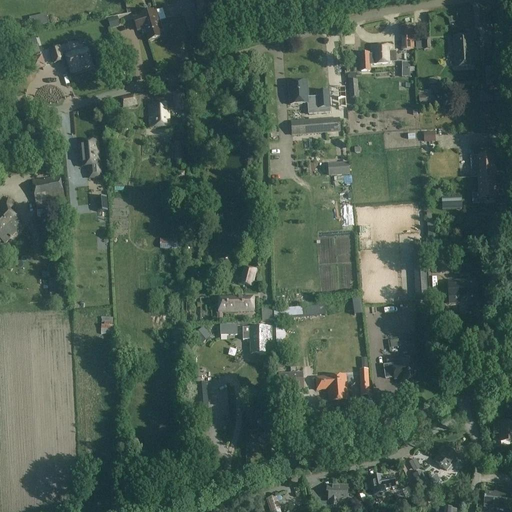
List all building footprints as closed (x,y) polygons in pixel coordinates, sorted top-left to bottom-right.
[(217,0),(196,0),(198,17),(220,15),(218,5),(217,0)] [(140,16),(133,18),(137,31),(140,30),(141,32),(141,33),(143,34),(146,33),(145,33),(145,32),(143,26),(149,24),(148,20),(157,17),(156,12),(153,12),(153,11),(140,15),(140,16)] [(31,28),(48,25),(46,15),(29,19),(31,28)] [(149,24),(143,26),(145,32),(145,33),(146,33),(148,42),(161,38),(159,31),(162,30),(159,22),(159,21),(157,17),(148,20),(149,24)] [(118,24),(116,18),(107,20),(109,27),(118,24)] [(413,26),(400,27),(402,51),(413,50),(413,26)] [(473,50),(477,49),(476,33),(468,34),(468,37),(453,38),(453,49),(460,49),(460,52),(473,51),(473,50)] [(431,39),(423,39),(423,51),(431,51),(431,39)] [(18,61),(40,54),(38,46),(27,49),(25,43),(14,46),(18,61)] [(369,54),(360,55),(361,72),(370,72),(369,65),(374,65),(391,64),(391,63),(396,63),(395,54),(391,54),(391,53),(390,46),(373,47),(373,55),(373,56),(369,56),(369,54)] [(70,64),(73,74),(92,68),(87,52),(74,55),(74,54),(68,56),(67,52),(61,54),(59,48),(50,51),(54,64),(63,61),(63,59),(65,58),(68,65),(70,64)] [(460,49),(453,49),(454,62),(454,68),(474,67),(474,61),(478,61),(477,49),(473,50),(473,51),(460,52),(460,49)] [(496,87),(495,68),(485,69),(487,87),(496,87)] [(338,81),(344,79),(343,71),(336,72),(338,81)] [(358,98),(358,90),(357,80),(348,81),(349,99),(358,98)] [(307,82),(288,83),(290,110),(306,108),(307,116),(330,114),(329,92),(316,93),(317,98),(308,98),(307,82)] [(488,92),(479,92),(479,93),(480,103),(502,102),(501,93),(501,91),(488,92)] [(134,95),(119,99),(123,110),(137,106),(134,95)] [(173,96),(173,106),(175,106),(175,112),(180,111),(180,112),(186,112),(186,95),(173,96)] [(419,96),(418,96),(419,107),(430,106),(429,95),(419,96)] [(168,105),(148,106),(150,129),(169,128),(168,105)] [(340,133),(339,119),(290,123),(291,137),(340,133)] [(15,125),(18,134),(28,130),(26,121),(15,125)] [(424,134),(424,142),(435,142),(435,133),(424,134)] [(97,142),(79,144),(80,168),(88,167),(88,173),(99,172),(99,166),(97,142)] [(174,143),(174,161),(184,161),(184,151),(182,151),(182,143),(174,143)] [(472,178),(479,178),(480,195),(473,195),(473,205),(481,204),(481,200),(495,200),(494,177),(496,177),(495,171),(493,171),(493,157),(471,158),(472,178)] [(349,165),(331,165),(331,176),(350,175),(349,165)] [(65,205),(61,176),(31,183),(37,210),(65,205)] [(106,197),(95,198),(97,213),(108,212),(106,197)] [(461,198),(442,199),(442,210),(462,209),(461,198)] [(9,199),(3,204),(0,207),(0,242),(2,241),(5,244),(17,232),(18,233),(22,229),(18,225),(21,221),(10,211),(16,205),(9,199)] [(202,237),(202,227),(187,227),(187,236),(202,237)] [(160,249),(180,249),(180,239),(180,236),(175,236),(175,240),(160,240),(160,249)] [(426,251),(412,252),(415,302),(429,301),(426,251)] [(244,267),(240,285),(253,288),(257,271),(244,267)] [(65,278),(49,279),(50,301),(66,300),(65,278)] [(475,283),(450,284),(451,303),(476,302),(475,283)] [(219,314),(217,314),(217,324),(223,323),(222,314),(254,313),(253,297),(218,298),(219,314)] [(444,307),(434,309),(439,334),(449,332),(444,307)] [(304,323),(303,312),(275,313),(275,323),(304,323)] [(101,335),(113,335),(113,324),(113,318),(101,318),(101,323),(102,323),(101,335)] [(286,324),(276,325),(276,352),(287,351),(286,324)] [(237,325),(221,326),(221,337),(237,336),(237,325)] [(192,336),(200,346),(210,337),(203,328),(192,336)] [(268,355),(268,342),(272,342),(272,329),(243,329),(243,341),(251,341),(251,355),(268,355)] [(418,383),(417,377),(414,358),(400,360),(401,366),(393,367),(393,365),(383,366),(385,379),(394,378),(394,380),(401,379),(402,385),(418,383)] [(362,369),(359,369),(360,396),(369,395),(368,369),(368,363),(361,363),(362,369)] [(304,390),(303,373),(278,375),(279,391),(304,390)] [(346,376),(316,378),(317,391),(328,390),(329,403),(348,401),(347,386),(346,376)] [(206,384),(192,386),(195,420),(209,419),(206,384)] [(285,420),(293,416),(288,406),(280,410),(285,420)] [(294,416),(295,425),(303,424),(303,415),(294,416)] [(268,420),(263,420),(266,440),(271,440),(271,443),(277,442),(273,416),(267,417),(268,420)] [(511,442),(511,425),(493,426),(494,435),(499,435),(500,443),(511,442)] [(458,458),(448,449),(437,463),(447,471),(458,458)] [(413,459),(420,468),(429,462),(422,453),(413,459)] [(414,475),(416,482),(418,488),(427,485),(422,472),(414,475)] [(397,488),(395,476),(383,478),(383,476),(370,478),(373,497),(386,495),(385,490),(397,488)] [(111,511),(121,511),(120,486),(110,487),(111,511)] [(328,486),(327,493),(329,493),(329,506),(339,507),(339,503),(342,503),(346,499),(347,487),(328,486)] [(410,490),(404,493),(407,498),(412,496),(410,490)] [(507,500),(507,494),(494,493),(494,494),(484,493),(483,508),(511,511),(511,510),(511,509),(511,506),(511,500),(507,500)] [(280,511),(276,498),(268,501),(271,511),(280,511)]
